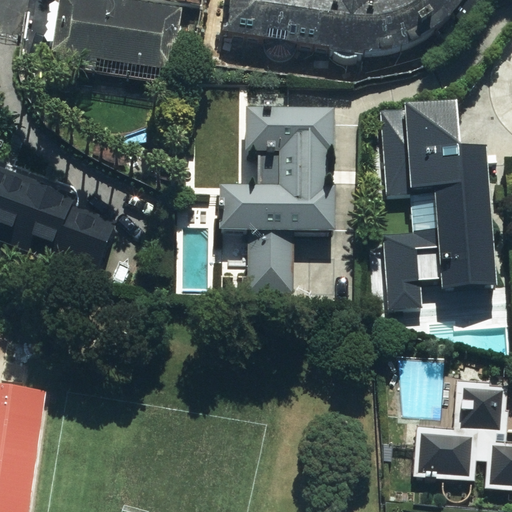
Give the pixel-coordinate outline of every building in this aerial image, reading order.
[(80,0),(69,0),(64,57),(183,68),(188,10),(80,0)] [(234,0),(228,35),(382,54),(387,54),(391,53),(395,52),(400,51),(404,50),(408,49),(412,48),(416,46),(421,44),(425,43),(428,41),(432,38),(436,36),(440,34),(443,32),(447,29),(450,26),(454,23),(457,20),(460,17),(463,14),(466,11),(469,7),(472,4),(474,0),(234,0)] [(382,234),(389,312),(426,308),(424,296),(496,289),(484,150),(464,152),(460,105),(379,113),(386,196),(412,194),(415,231),(382,234)] [(352,113),(251,107),(248,155),(291,157),(289,194),(226,190),(224,231),(254,232),(250,296),(299,299),(302,235),(345,238),(348,187),(335,186),(337,154),(350,155),(352,113)] [(0,170),(0,241),(103,279),(126,215),(0,170)] [(0,511),(30,511),(46,389),(0,383),(0,511)] [(422,429),(418,473),(472,478),(473,458),(488,460),(486,485),(511,486),(511,440),(503,440),(508,390),(462,386),(458,432),(422,429)]
